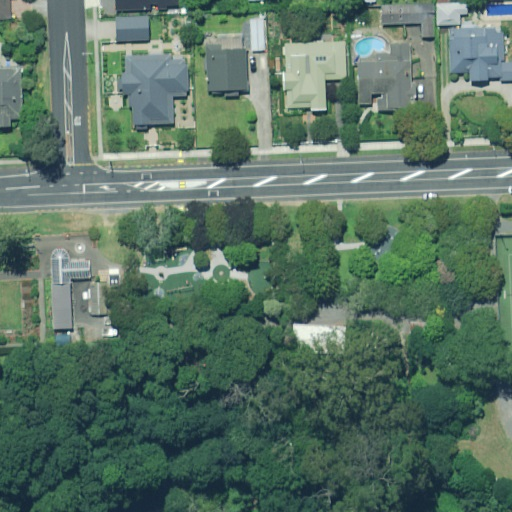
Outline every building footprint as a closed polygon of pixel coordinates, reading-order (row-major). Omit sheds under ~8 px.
[(0,0),(0,18),(12,18),(11,0),(0,0)] [(115,0),(116,15),(147,14),(154,14),(154,0),(115,0)] [(475,16),(475,3),(438,3),(438,25),(462,25),(462,16),(475,16)] [(422,13),(422,5),(381,6),(382,24),(422,23),(422,37),(436,37),(435,12),(422,13)] [(147,14),(116,15),(117,41),(148,40),(147,14)] [(266,50),(264,19),(251,19),(252,51),(266,50)] [(491,77),(501,77),(501,31),(494,31),(494,28),(450,27),(449,73),(470,73),(470,82),(491,82),(491,77)] [(218,44),(205,45),(208,91),(248,88),(245,33),(218,35),(218,44)] [(414,78),(412,41),(390,42),(391,54),(378,54),(378,61),(357,62),(359,105),(374,104),(374,94),(378,94),(379,110),(412,108),(411,79),(414,78)] [(347,79),(346,42),(286,44),(286,73),(282,73),(283,90),(288,90),(288,108),(315,107),(315,110),(327,110),(326,79),(347,79)] [(170,52),(123,55),(125,93),(136,92),(137,104),(141,104),(142,125),(174,123),(172,96),(189,95),(187,60),(171,61),(170,52)] [(0,126),(14,127),(14,119),(24,119),(24,66),(0,66),(0,126)] [(69,248),(49,249),(52,331),(72,330),(71,280),(88,280),(87,260),(70,260),(69,248)] [(110,284),(91,285),(93,314),(111,313),(110,284)] [(341,325),(298,323),(297,350),(340,352),(341,325)] [(70,333),(57,334),(58,347),(71,346),(70,333)]
